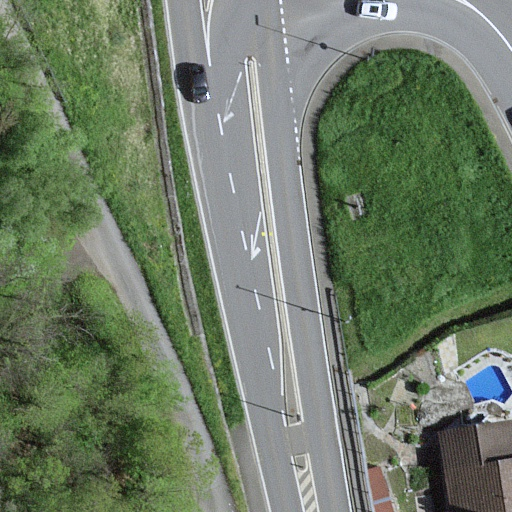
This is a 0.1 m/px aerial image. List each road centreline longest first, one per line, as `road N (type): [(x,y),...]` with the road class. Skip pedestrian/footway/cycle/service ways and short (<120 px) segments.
road 1 (track): [(220,511),(199,442),(0,9)]
road 2 (secondary): [(313,511),(300,306),(261,19)]
road 3 (secondary): [(205,137),(257,365),(307,511)]
road 4 (secondary): [(261,19),(385,6),(493,36)]
road 5 (secondary): [(186,0),(205,137)]
road 6 (secondary): [(261,19),(205,137)]
